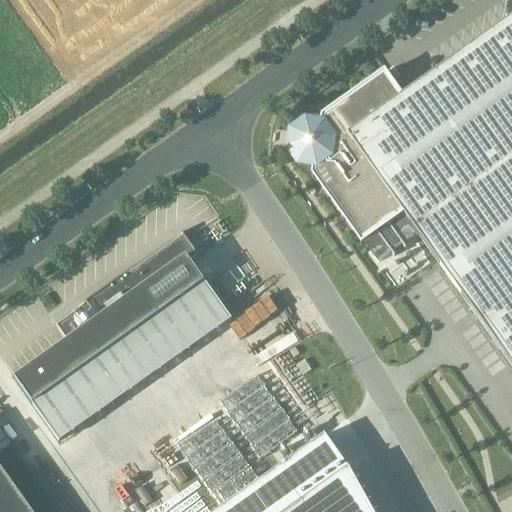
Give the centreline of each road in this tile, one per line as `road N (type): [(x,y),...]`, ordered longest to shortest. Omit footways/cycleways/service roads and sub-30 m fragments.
road 1 (unclassified): [(450,511),(321,291),(210,125)]
road 2 (unclassified): [(0,274),(210,125)]
road 3 (unclassified): [(210,125),(384,0)]
